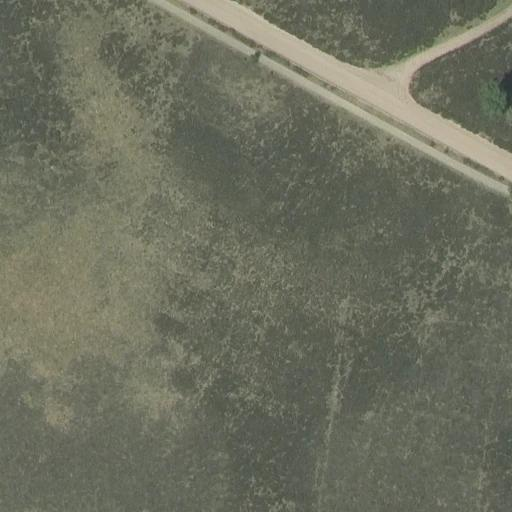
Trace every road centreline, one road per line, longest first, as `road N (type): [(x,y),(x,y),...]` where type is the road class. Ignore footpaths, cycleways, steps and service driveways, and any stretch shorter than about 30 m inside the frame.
road 1 (track): [(202,0),(511,170)]
road 2 (track): [(368,92),(511,9)]
